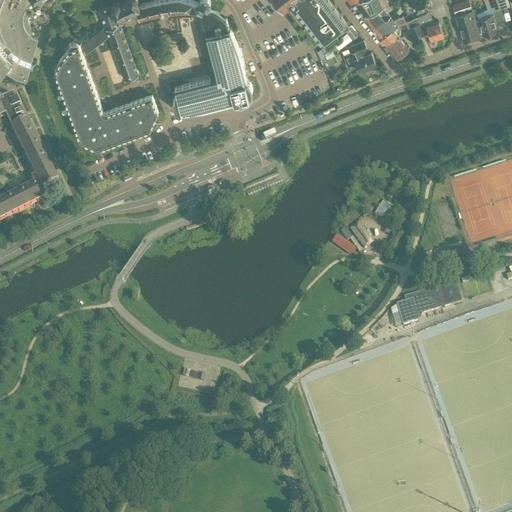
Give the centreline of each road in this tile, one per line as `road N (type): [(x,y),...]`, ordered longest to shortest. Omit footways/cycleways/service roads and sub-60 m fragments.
road 1 (primary): [(247,150),(511,48)]
road 2 (primary): [(0,261),(247,150)]
road 3 (residential): [(462,48),(399,72),(341,0)]
road 4 (residential): [(88,171),(173,127),(235,116)]
road 5 (residential): [(235,116),(269,96),(235,12)]
